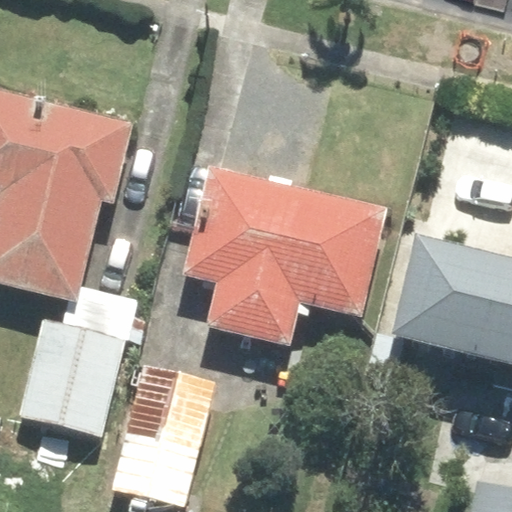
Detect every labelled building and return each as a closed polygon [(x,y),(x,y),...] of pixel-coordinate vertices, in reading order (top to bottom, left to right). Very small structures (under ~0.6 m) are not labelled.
[(0,217),(0,288),(81,309),(108,200),(119,203),(138,128),(0,93),(0,197),(5,198),(0,217)] [(222,176),(197,280),(224,286),(215,327),(301,347),(311,309),(364,321),(389,216),(222,176)] [(511,264),(426,245),(404,339),(511,363),(511,264)] [(114,439),(143,303),(89,291),(81,330),(48,323),(27,421),(114,439)] [(196,354),(153,344),(119,496),(188,511),(196,511),(226,381),(191,373),(196,354)] [(511,511),(511,416),(448,403),(430,482),(465,490),(460,511),(511,511)]
